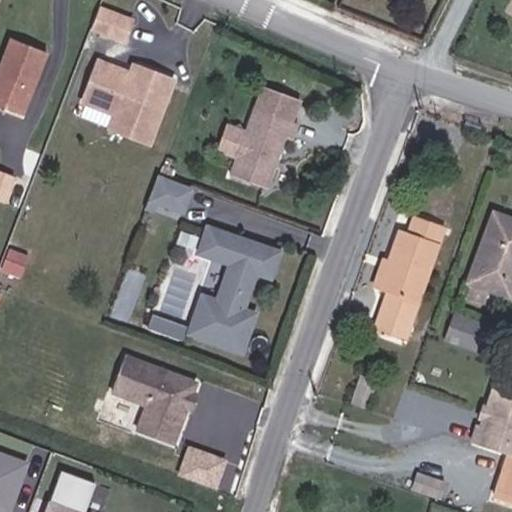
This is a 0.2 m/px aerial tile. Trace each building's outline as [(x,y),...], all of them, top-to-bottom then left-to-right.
[(115,0),(108,18),(138,30),(144,12),(115,0)] [(56,56),(20,42),(0,92),(0,111),(29,123),(56,56)] [(98,92),(115,99),(117,93),(132,98),(130,104),(127,111),(141,116),(138,125),(161,134),(185,72),(146,57),(143,65),(112,54),(98,92)] [(303,141),(310,123),(301,120),(309,98),(275,85),(267,106),(240,175),(274,188),(294,137),(303,141)] [(115,99),(130,104),(132,98),(117,93),(115,99)] [(124,120),(138,125),(141,116),(127,111),(124,120)] [(166,173),(156,197),(165,200),(188,210),(198,187),(166,173)] [(22,180),(5,174),(0,189),(0,212),(9,215),(22,180)] [(156,197),(153,206),(162,210),(165,200),(156,197)] [(396,281),(380,319),(409,330),(454,217),(425,205),(418,222),(410,218),(398,249),(386,277),(396,281)] [(511,217),(504,215),(475,283),(511,298),(511,217)] [(284,254),(214,228),(205,253),(236,265),(222,302),(213,298),(198,335),(244,353),(258,316),(246,311),(260,274),(270,278),(274,268),(279,270),(284,254)] [(380,274),(386,277),(398,249),(391,247),(380,274)] [(127,320),(139,270),(125,267),(113,317),(127,320)] [(274,268),(270,278),(275,280),(279,270),(274,268)] [(198,335),(213,298),(206,296),(192,333),(198,335)] [(508,324),(466,307),(463,306),(453,331),(497,349),(508,324)] [(200,386),(130,361),(116,397),(151,410),(141,435),(177,448),(190,413),(196,396),(200,386)] [(472,439),(511,452),(511,387),(492,381),(472,439)] [(201,398),(196,396),(190,413),(195,414),(201,398)] [(218,489),(230,457),(188,442),(177,474),(218,489)] [(2,511),(23,459),(0,449),(0,511),(2,511)] [(511,457),(503,454),(488,502),(511,509),(511,457)] [(408,468),(403,483),(430,492),(436,477),(408,468)] [(95,484),(59,470),(42,511),(84,511),(95,484)]
